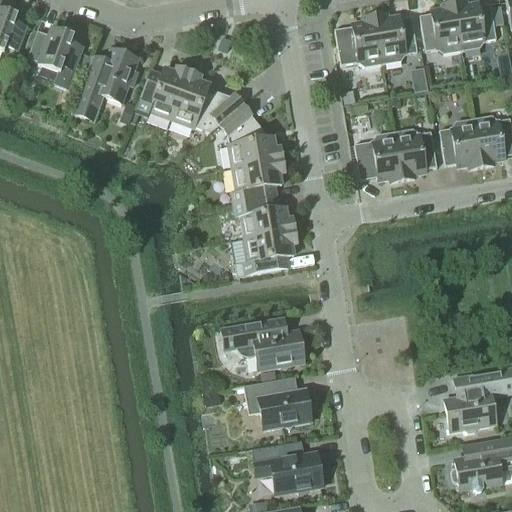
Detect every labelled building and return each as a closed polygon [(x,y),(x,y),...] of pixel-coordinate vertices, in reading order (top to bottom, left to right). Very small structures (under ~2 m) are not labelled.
[(511,0),(503,2),(509,34),(511,32),(511,0)] [(475,6),(463,8),(463,5),(451,7),(459,55),(477,52),(481,46),(493,44),(487,8),(475,10),(475,6)] [(441,58),(459,55),(451,7),(438,9),(439,12),(427,14),(428,18),(416,20),(422,55),(434,53),(441,58)] [(8,14),(3,17),(0,15),(0,55),(2,56),(4,50),(15,54),(24,31),(13,26),(16,17),(8,14)] [(396,19),(384,21),(384,18),(372,20),(380,68),(397,65),(402,59),(414,57),(408,21),(396,23),(396,19)] [(363,71),(380,68),(372,20),(359,22),(360,25),(349,27),(349,31),(332,34),(338,69),(357,66),(363,71)] [(71,74),(80,51),(69,47),(72,37),(64,34),(58,37),(49,34),(47,39),(35,35),(25,62),(36,66),(36,68),(57,76),(52,88),(67,93),(74,75),(71,74)] [(81,84),(69,117),(83,122),(93,126),(102,100),(120,107),(127,88),(131,90),(136,77),(131,76),(136,63),(108,52),(106,59),(104,65),(90,60),(81,84)] [(169,124),(186,76),(174,71),(173,74),(163,71),(161,78),(149,73),(133,116),(146,121),(148,117),(169,124)] [(232,97),(228,100),(206,92),(208,88),(198,84),(199,81),(186,76),(169,124),(191,132),(191,131),(207,136),(217,128),(241,108),(232,97)] [(230,173),(280,164),(278,150),(274,151),(272,141),(262,142),(260,133),(241,108),(217,128),(225,138),(227,149),(225,149),(230,173)] [(511,150),(507,122),(495,124),(489,119),(470,123),(479,171),(491,169),(491,165),(502,163),(501,160),(511,158),(511,150)] [(466,173),(479,171),(470,123),(452,126),(448,132),(436,134),(442,170),(454,168),(455,171),(466,169),(466,173)] [(428,136),(416,138),(410,133),(392,136),(401,185),(414,182),(413,179),(424,177),(423,173),(434,171),(428,136)] [(388,187),(401,185),(392,136),(374,139),(370,146),(352,149),(358,185),(376,182),(377,185),(388,184),(388,187)] [(273,189),(274,189),(280,188),(278,178),(283,178),(280,164),(230,173),(234,195),(229,196),(231,209),(275,201),(273,189)] [(284,212),(277,213),(275,201),(231,209),(233,221),(238,220),(242,243),(292,234),(290,221),(286,222),(284,212)] [(246,267),(233,269),(235,281),(243,280),(279,274),(287,272),(285,260),(286,260),(292,259),(291,249),(295,248),(293,234),(242,243),(246,265),(246,267)] [(297,333),(284,335),(282,322),(220,332),(223,354),(236,352),(236,355),(238,355),(242,358),(246,360),(248,360),(253,359),(256,375),(302,367),(297,333)] [(454,401),(442,403),(447,436),(462,434),(464,436),(473,435),(476,431),(494,428),(489,403),(511,399),(511,375),(511,372),(493,375),(460,381),(451,382),(454,401)] [(287,382),(242,389),(247,418),(259,416),(262,433),(280,430),(288,436),(293,428),(309,425),(304,393),(289,395),(287,382)] [(451,473),(448,476),(450,484),(453,487),(456,486),(457,494),(469,492),(473,496),(478,495),(480,490),(499,487),(497,476),(511,473),(511,440),(507,441),(460,449),(462,463),(452,464),(453,472),(451,473)] [(294,446),(250,453),(254,481),(271,478),(274,497),(274,498),(294,494),(298,497),(305,496),(307,492),(321,490),(315,456),(299,459),(296,456),(294,446)]
